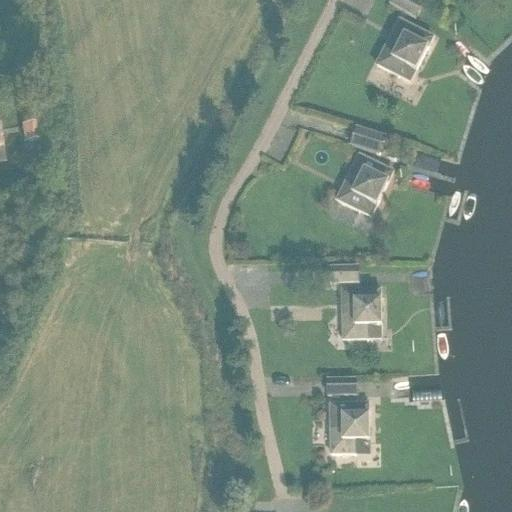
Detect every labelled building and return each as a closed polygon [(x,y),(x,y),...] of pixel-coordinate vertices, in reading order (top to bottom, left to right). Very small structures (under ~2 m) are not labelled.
[(416,22),(424,5),(413,0),(391,0),(388,8),(416,22)] [(415,75),(426,53),(432,42),(399,25),(376,69),(398,80),(404,69),(415,75)] [(27,128),(29,144),(39,142),(37,126),(27,128)] [(379,159),(385,139),(355,130),(349,149),(379,159)] [(375,182),(381,171),(359,160),(337,204),(359,215),(365,204),(376,210),(387,187),(375,182)] [(327,288),(360,287),(359,269),(327,270),(327,288)] [(368,331),(380,331),(379,292),(342,292),(343,344),(368,343),(368,331)] [(327,399),(355,399),(355,383),(327,383),(327,399)] [(331,458),(356,458),(356,446),(368,446),(368,406),(330,406),(331,458)]
